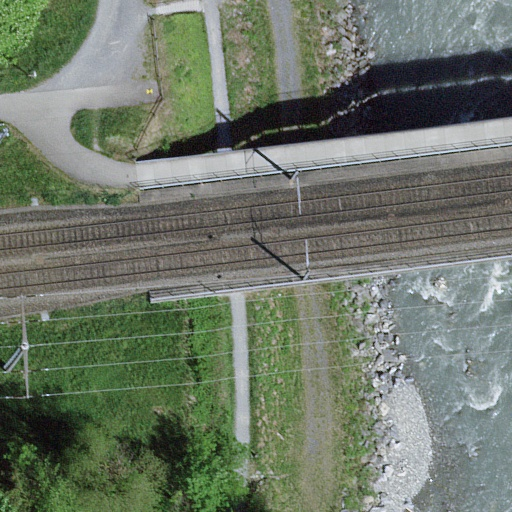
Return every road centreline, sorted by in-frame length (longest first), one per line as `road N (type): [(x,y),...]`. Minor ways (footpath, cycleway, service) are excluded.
road 1 (track): [(36,103),(55,142),(90,173),(139,176),(511,133)]
road 2 (track): [(307,482),(318,426),(295,124),(271,0)]
road 3 (track): [(122,0),(125,13),(98,66),(36,103)]
